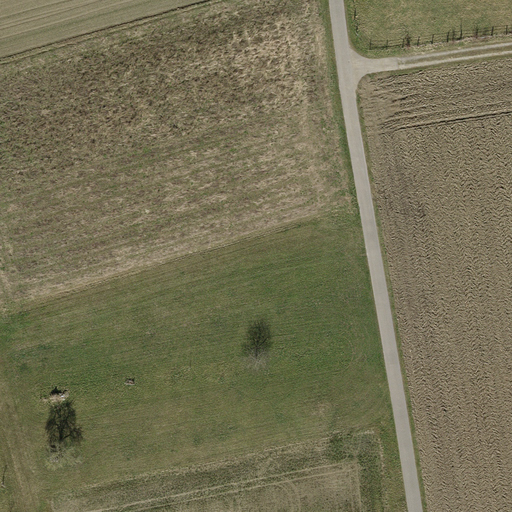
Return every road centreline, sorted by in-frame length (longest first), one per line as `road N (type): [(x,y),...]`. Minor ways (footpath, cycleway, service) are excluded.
road 1 (unclassified): [(337,0),(416,511)]
road 2 (track): [(511,46),(344,67)]
road 3 (track): [(34,511),(0,376)]
